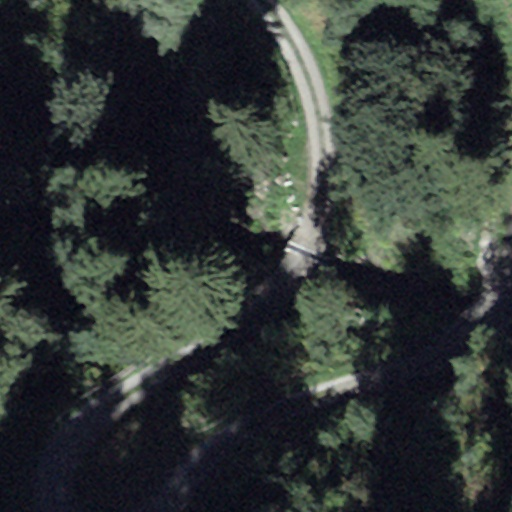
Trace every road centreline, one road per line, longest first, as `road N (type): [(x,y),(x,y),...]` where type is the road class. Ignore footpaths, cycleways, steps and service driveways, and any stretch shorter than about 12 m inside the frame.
road 1 (track): [(35,511),(47,470),(166,371),(284,224),(298,135),(215,0)]
road 2 (track): [(483,0),(462,207),(389,341),(193,511)]
